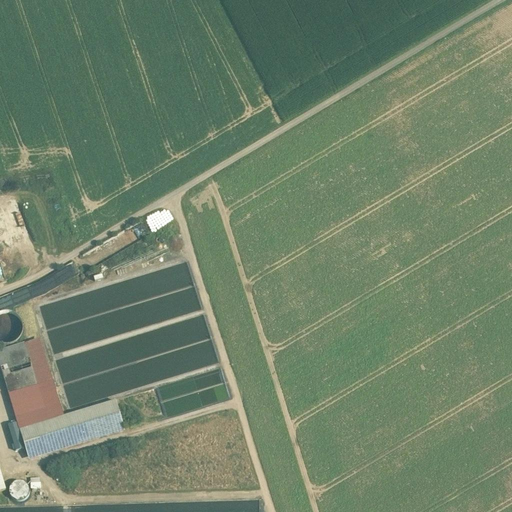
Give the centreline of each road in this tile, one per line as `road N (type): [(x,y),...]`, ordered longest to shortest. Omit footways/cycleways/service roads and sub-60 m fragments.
road 1 (track): [(499,0),(73,258),(0,292)]
road 2 (track): [(175,197),(271,511)]
